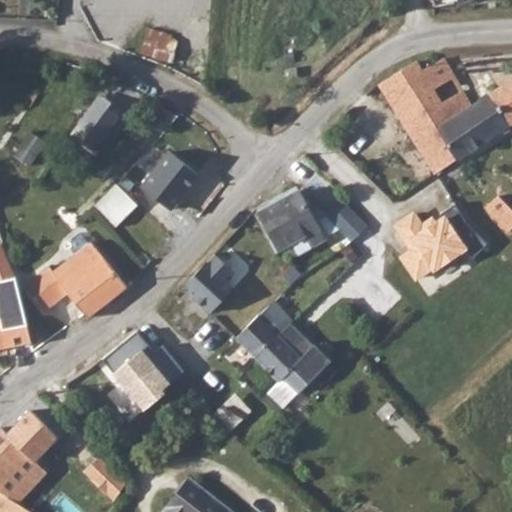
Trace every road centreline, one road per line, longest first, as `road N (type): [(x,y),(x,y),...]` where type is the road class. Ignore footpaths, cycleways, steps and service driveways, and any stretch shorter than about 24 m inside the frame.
road 1 (residential): [(0,407),(211,234),(278,156)]
road 2 (unclassified): [(0,40),(142,70),(278,156)]
road 3 (residential): [(278,156),(382,57),(427,41),(511,33)]
